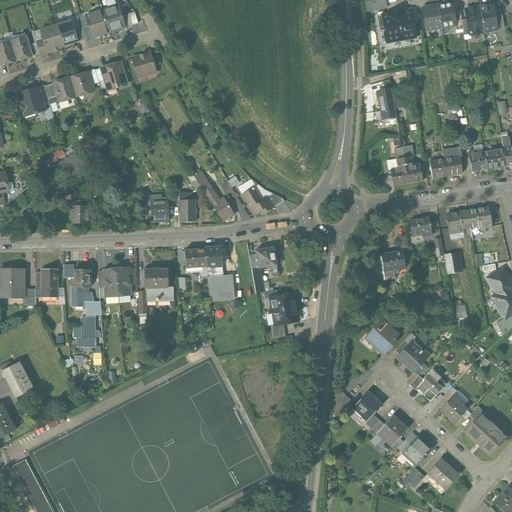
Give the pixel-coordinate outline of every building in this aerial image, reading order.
[(364,4),(365,13),(383,10),(381,1),(364,4)] [(454,26),(455,26),(453,14),(451,4),(437,6),(441,29),(454,26)] [(118,6),(102,11),(109,33),(124,28),(121,18),(122,18),(122,16),(122,15),(121,16),(118,6)] [(441,29),(437,6),(422,9),(426,31),(441,29)] [(479,8),(483,33),(497,30),(494,16),(493,6),(479,8)] [(483,33),(479,8),(465,11),(467,20),(470,35),(483,33)] [(102,11),(86,16),(89,26),(93,38),(109,33),(102,11)] [(415,38),(411,11),(382,16),(387,43),(415,38)] [(463,30),(461,21),(460,13),(453,14),(455,26),(454,26),(455,31),(463,30)] [(121,18),(124,28),(132,26),(129,14),(122,16),(122,18),(121,18)] [(494,16),(497,30),(504,29),(502,15),(494,16)] [(470,35),(467,20),(461,21),(463,30),(464,39),(470,38),(470,35)] [(71,21),(56,25),(63,47),(78,43),(75,31),(71,21)] [(56,25),(39,31),(42,39),(46,53),(57,49),(63,47),(56,25)] [(82,28),(86,40),(93,38),(89,26),(82,28)] [(75,31),(78,43),(86,40),(82,28),(75,31)] [(58,51),(57,49),(46,53),(42,39),(35,41),(40,57),(58,51)] [(27,40),(11,45),(16,62),(32,57),(27,40)] [(11,45),(0,47),(0,65),(0,67),(16,62),(11,45)] [(156,52),(150,54),(154,67),(160,65),(156,52)] [(150,54),(132,60),(137,78),(156,72),(154,67),(150,54)] [(113,66),(113,67),(103,70),(102,71),(105,79),(107,88),(115,86),(116,89),(117,88),(117,87),(126,84),(120,64),(113,66)] [(102,69),(96,71),(99,81),(105,79),(102,71),(103,70),(102,69)] [(96,71),(87,74),(91,85),(99,83),(99,81),(96,71)] [(87,74),(79,76),(78,78),(70,81),(76,97),(86,94),(88,95),(92,94),(93,91),(91,85),(87,74)] [(63,83),(61,82),(53,84),(57,97),(61,109),(69,106),(67,100),(76,97),(70,81),(63,83)] [(44,87),(48,99),(57,97),(53,84),(44,87)] [(37,88),(43,106),(50,104),(48,99),(44,87),(44,86),(37,88)] [(37,88),(18,95),(21,105),(22,105),(24,111),(23,111),(25,117),(26,118),(35,115),(34,114),(37,114),(37,113),(44,110),(43,106),(37,88)] [(396,118),(391,90),(378,93),(381,112),(375,113),(377,121),(396,118)] [(137,118),(149,111),(142,99),(130,107),(137,118)] [(504,103),(497,104),(499,117),(506,115),(504,103)] [(511,148),(509,149),(507,139),(501,140),(503,150),(506,167),(511,165),(511,148)] [(61,149),(49,155),(53,163),(65,157),(61,149)] [(444,160),(461,157),(459,149),(442,152),(444,160)] [(503,150),(483,153),(486,170),(506,167),(503,150)] [(73,152),(57,165),(72,184),(88,172),(84,166),(86,165),(84,163),(82,164),(73,152)] [(476,152),(469,153),(472,172),(486,170),(483,153),(476,155),(476,152)] [(404,166),(411,164),(410,157),(403,159),(404,166)] [(461,157),(444,160),(447,177),(462,174),(461,167),(462,164),(461,157)] [(404,166),(403,159),(396,160),(397,167),(404,166)] [(444,160),(429,163),(432,179),(447,177),(444,160)] [(411,164),(404,166),(407,184),(422,182),(420,166),(412,167),(411,164)] [(404,166),(397,167),(398,170),(390,171),(393,187),(407,184),(404,166)] [(202,190),(212,206),(218,202),(203,178),(197,182),(202,190)] [(202,190),(197,182),(197,181),(185,185),(191,193),(191,194),(192,194),(202,190)] [(227,182),(220,186),(225,196),(232,191),(227,182)] [(261,203),(253,189),(242,195),(254,215),(259,212),(261,216),(274,208),(268,199),(261,203)] [(191,194),(191,193),(179,193),(179,201),(179,222),(194,222),(194,214),(196,214),(196,211),(194,211),(194,201),(192,200),(192,194),(191,194)] [(268,199),(274,208),(283,202),(282,200),(273,195),(268,199)] [(167,198),(150,199),(151,210),(151,221),(168,220),(167,198)] [(218,202),(212,206),(222,221),(233,214),(224,198),(218,202)] [(87,204),(81,203),(81,207),(71,207),(71,225),(87,225),(87,204)] [(488,208),(467,211),(470,228),(478,227),(478,229),(492,227),(488,208)] [(467,211),(446,215),(449,235),(463,232),(462,230),(470,228),(467,211)] [(428,218),(409,222),(412,237),(422,235),(422,239),(432,237),(430,225),(429,225),(428,218)] [(406,236),(398,238),(400,249),(408,248),(406,236)] [(273,248),(255,251),(256,256),(258,270),(260,269),(277,266),(275,258),(277,257),(277,256),(275,256),(273,248)] [(439,267),(445,266),(441,248),(436,249),(439,267)] [(219,249),(205,250),(207,267),(212,267),(221,267),(219,249)] [(205,250),(185,251),(185,253),(183,253),(183,261),(185,260),(186,269),(199,268),(207,267),(205,250)] [(402,252),(380,256),(385,282),(395,280),(394,271),(405,270),(402,252)] [(458,254),(443,256),(447,274),(461,272),(458,254)] [(475,256),(477,267),(482,266),(482,267),(490,265),(488,254),(475,256)] [(260,269),(258,270),(256,256),(249,257),(256,295),(263,293),(264,293),(260,269)] [(74,279),(74,271),(74,266),(64,266),(64,279),(74,279)] [(209,290),(207,267),(199,268),(200,278),(198,278),(199,283),(200,283),(201,291),(209,290)] [(212,272),(212,267),(207,267),(209,290),(210,301),(233,299),(231,275),(217,276),(214,274),(214,271),(212,272)] [(116,269),(103,270),(104,273),(105,287),(105,297),(118,297),(116,269)] [(128,269),(116,269),(118,297),(130,296),(129,285),(128,271),(128,269)] [(511,290),(511,284),(503,269),(487,279),(496,295),(492,298),(505,320),(511,315),(511,291),(511,290)] [(58,299),(58,270),(41,270),(41,273),(42,299),(58,299)] [(90,270),(74,271),(74,279),(74,288),(74,289),(83,289),(90,289),(90,270)] [(167,270),(144,271),(144,293),(145,293),(145,301),(155,301),(155,302),(158,302),(158,301),(173,300),(173,289),(168,289),(167,270)] [(23,271),(0,271),(0,298),(0,299),(1,299),(0,296),(15,296),(15,299),(23,298),(23,290),(23,271)] [(92,296),(88,293),(83,293),(83,289),(74,289),(74,288),(71,288),(71,304),(86,303),(86,319),(81,320),(81,338),(76,338),(76,348),(95,348),(94,316),(93,303),(92,296)] [(23,290),(23,298),(23,307),(36,307),(36,299),(36,290),(23,290)] [(264,293),(263,293),(265,300),(270,299),(270,298),(278,297),(277,291),(264,293)] [(278,297),(270,298),(270,299),(272,310),(268,311),(269,313),(296,308),(295,300),(292,301),(291,295),(278,297)] [(410,295),(400,297),(401,303),(409,302),(410,295)] [(456,306),(457,318),(468,318),(467,306),(456,306)] [(296,308),(269,313),(269,315),(273,314),(275,325),(275,326),(283,325),(296,322),(295,316),(297,316),(296,308)] [(397,336),(382,321),(376,328),(377,329),(367,340),(383,355),(395,342),(393,340),(397,336)] [(283,325),(275,326),(275,325),(271,326),(273,339),(285,337),(283,325)] [(399,356),(409,346),(404,341),(395,352),(399,356)] [(399,356),(397,358),(413,373),(425,360),(420,355),(425,350),(423,348),(420,352),(411,343),(409,346),(399,356)] [(0,367),(2,372),(3,371),(12,367),(9,361),(0,366),(0,367)] [(12,367),(3,371),(6,377),(5,378),(16,398),(25,393),(33,389),(19,363),(12,367)] [(423,380),(422,381),(423,382),(417,388),(418,389),(424,394),(423,395),(430,401),(446,384),(440,378),(442,376),(433,369),(423,380)] [(417,388),(423,382),(422,381),(423,380),(418,376),(409,386),(415,391),(418,389),(417,388)] [(448,401),(452,397),(456,392),(451,388),(443,397),(448,401)] [(25,393),(16,398),(18,403),(28,398),(25,393)] [(381,406),(367,393),(355,405),(352,408),(353,409),(355,407),(363,414),(361,416),(367,422),(373,415),(381,406)] [(342,410),(350,401),(345,396),(336,405),(342,410)] [(467,410),(452,397),(448,401),(440,410),(454,424),(461,416),(466,411),(467,410)] [(352,408),(355,405),(350,401),(342,410),(347,414),(352,408)] [(15,431),(1,404),(0,405),(0,438),(7,435),(15,431)] [(478,407),(470,415),(469,416),(474,420),(479,414),(480,415),(483,412),(478,407)] [(470,415),(466,411),(461,416),(466,420),(469,416),(470,415)] [(480,415),(479,414),(474,420),(463,432),(490,457),(506,439),(502,435),(505,432),(489,418),(486,421),(480,415)] [(373,415),(367,422),(365,424),(372,430),(379,421),(373,415)] [(407,430),(393,416),(384,426),(376,434),(391,447),(398,439),(407,430)] [(379,421),(372,430),(376,434),(384,426),(379,421)] [(7,435),(0,438),(0,445),(10,440),(7,435)] [(431,451),(416,438),(402,453),(416,467),(431,451)] [(398,439),(391,447),(395,451),(403,443),(398,439)] [(52,511),(25,460),(13,467),(36,511),(52,511)] [(459,476),(441,460),(428,474),(446,490),(459,476)] [(419,473),(414,469),(403,480),(408,485),(419,473)] [(424,478),(419,473),(408,485),(413,490),(424,478)] [(511,511),(511,490),(509,488),(495,503),(504,511),(511,511)]
